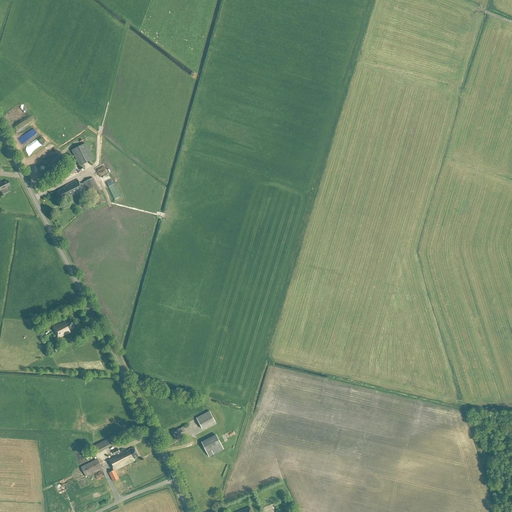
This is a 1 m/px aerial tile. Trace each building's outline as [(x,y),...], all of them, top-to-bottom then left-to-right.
[(28,127),(35,124),(31,117),(25,120),(28,127)] [(79,166),(92,160),(85,144),(72,151),(79,166)] [(105,203),(93,179),(80,185),(78,180),(66,186),(66,187),(58,191),(59,192),(57,193),(61,201),(66,198),(67,199),(71,197),(72,198),(84,192),(83,190),(87,188),(96,207),(105,203)] [(0,184),(0,191),(5,189),(4,188),(9,186),(7,181),(2,184),(2,183),(0,184)] [(75,329),(71,321),(68,322),(68,321),(60,325),(60,324),(53,327),(55,332),(54,332),(58,339),(70,333),(69,331),(75,329)] [(202,429),(216,422),(210,411),(197,418),(202,429)] [(183,432),(186,431),(184,427),(172,432),(176,440),(181,437),(179,433),(183,432)] [(209,457),(224,449),(217,436),(202,444),(209,457)] [(113,446),(109,438),(95,446),(98,453),(113,446)] [(139,456),(135,448),(132,449),(132,448),(123,453),(123,452),(119,454),(118,453),(120,452),(118,449),(113,451),(114,455),(118,453),(119,454),(108,459),(110,463),(110,464),(113,471),(109,473),(114,482),(119,479),(115,471),(134,461),(134,459),(139,456)] [(86,476),(102,468),(97,459),(81,467),(86,476)] [(58,492),(67,489),(63,479),(55,483),(58,492)] [(285,511),(294,511),(289,499),(283,501),(285,504),(283,504),(285,511)] [(264,511),(277,511),(274,503),(263,507),(264,511)]
